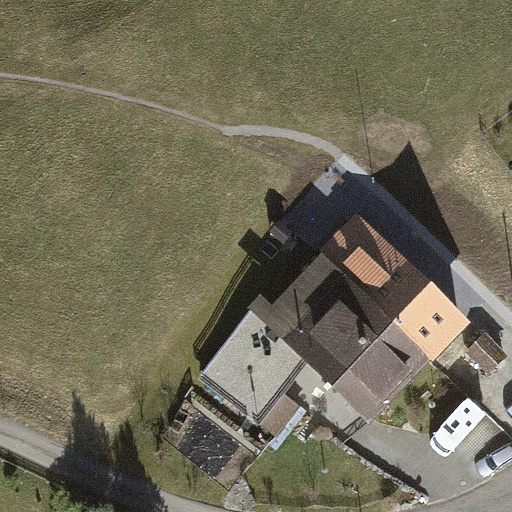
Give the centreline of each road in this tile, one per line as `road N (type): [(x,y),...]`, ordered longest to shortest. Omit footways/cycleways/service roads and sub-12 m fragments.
road 1 (residential): [(0,436),(178,511)]
road 2 (track): [(400,209),(511,318)]
